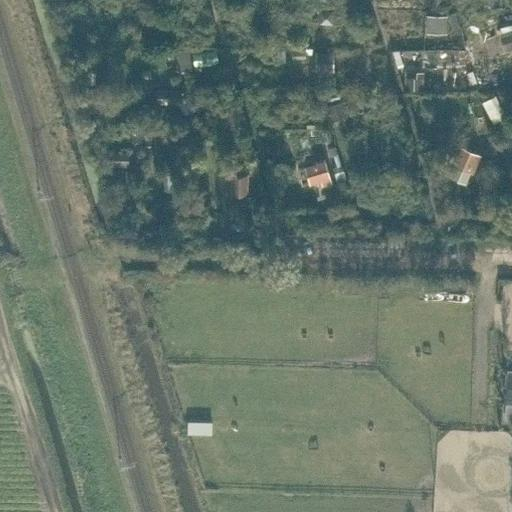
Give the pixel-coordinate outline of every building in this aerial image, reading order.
[(150,32),(150,0),(131,0),(131,31),(150,32)] [(479,0),(466,0),(470,28),(483,26),(479,0)] [(275,20),(295,20),(296,3),(275,2),(275,20)] [(430,23),(454,23),(455,3),(431,2),(430,23)] [(317,48),(317,36),(294,36),(295,49),(317,48)] [(184,39),(186,59),(198,58),(196,38),(184,39)] [(322,66),(340,65),(338,41),(321,42),(322,66)] [(488,78),(488,66),(462,67),(462,79),(488,78)] [(95,77),(95,103),(110,103),(110,77),(95,77)] [(295,80),(294,95),(310,95),(311,80),(295,80)] [(388,98),(386,82),(373,84),(375,100),(388,98)] [(489,91),(499,114),(510,109),(500,86),(489,91)] [(467,137),(460,159),(481,165),(488,144),(467,137)] [(115,141),(115,156),(136,155),(135,141),(115,141)] [(317,178),(340,172),(334,150),(311,156),(317,178)] [(175,160),(158,159),(157,194),(173,195),(175,160)] [(416,180),(417,165),(401,165),(400,180),(416,180)] [(363,181),(364,195),(378,194),(378,181),(363,181)] [(511,384),(503,383),(501,417),(511,417),(511,384)] [(194,411),(194,426),(218,425),(218,411),(194,411)]
